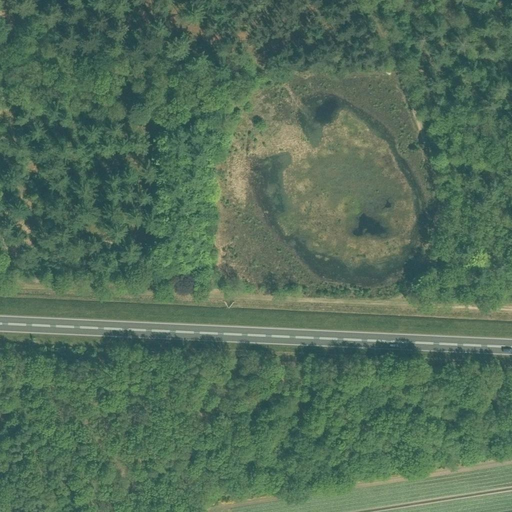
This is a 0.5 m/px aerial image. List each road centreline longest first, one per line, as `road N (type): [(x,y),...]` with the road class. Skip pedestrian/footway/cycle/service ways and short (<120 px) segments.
road 1 (trunk): [(511,347),(0,324)]
road 2 (track): [(407,301),(0,283)]
road 3 (track): [(407,301),(438,238),(420,123)]
road 4 (track): [(420,123),(364,0)]
